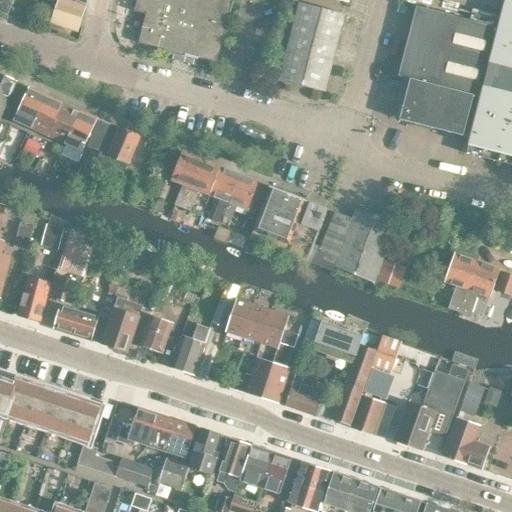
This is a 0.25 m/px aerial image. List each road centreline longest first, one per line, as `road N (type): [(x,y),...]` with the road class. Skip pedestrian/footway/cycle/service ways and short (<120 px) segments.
road 1 (residential): [(511,504),(0,331)]
road 2 (residential): [(345,146),(272,116),(93,66)]
road 3 (residential): [(511,202),(395,172),(345,146)]
road 4 (unclassified): [(345,146),(383,0)]
